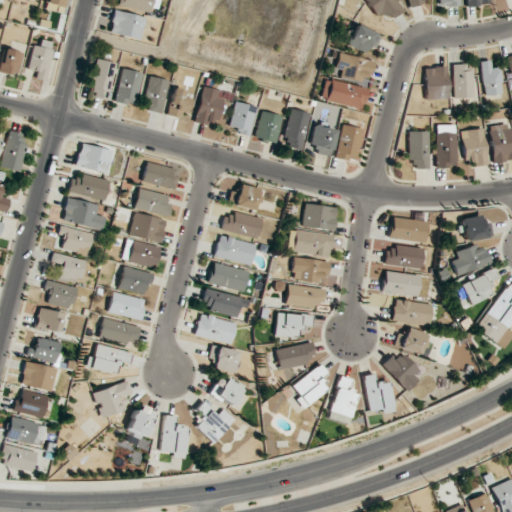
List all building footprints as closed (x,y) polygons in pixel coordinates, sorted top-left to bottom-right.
[(156,11),(158,0),(157,0),(117,0),(116,6),(156,11)] [(364,0),(375,16),(382,12),(386,20),(399,12),(391,0),(364,0)] [(437,0),(439,8),(460,4),(459,0),(437,0)] [(145,18),(113,9),(108,32),(139,40),(145,18)] [(373,49),(379,35),(354,24),(345,45),(364,53),(367,46),(373,49)] [(38,46),(32,45),(26,70),(35,72),(34,79),(44,81),(52,42),(40,39),(38,46)] [(0,72),(16,75),(21,52),(2,49),(0,59),(0,72)] [(368,82),(371,59),(336,54),(334,68),(341,68),(340,78),(368,82)] [(106,98),(115,63),(95,59),(87,94),(106,98)] [(490,68),(489,60),(479,61),(483,96),(502,93),(499,67),(490,68)] [(452,98),(473,98),(471,65),(451,65),(452,98)] [(447,99),(446,67),(423,67),(424,100),(447,99)] [(134,106),(140,72),(120,68),(114,102),(134,106)] [(162,113),(166,79),(146,77),(142,110),(162,113)] [(319,98),(361,110),(367,89),(324,78),(319,98)] [(218,120),(221,99),(229,100),(230,92),(199,87),(194,123),(209,125),(210,118),(218,120)] [(187,113),(191,99),(181,96),(182,90),(172,88),(165,114),(178,118),(180,111),(187,113)] [(235,133),(247,136),(255,107),(233,101),(227,126),(237,129),(235,133)] [(300,150),(308,113),(289,108),(282,138),(287,139),(285,147),(300,150)] [(253,138),(274,143),(281,116),(260,111),(253,138)] [(492,163),(511,159),(511,150),(508,123),(487,126),(492,163)] [(354,162),(361,129),(341,124),(333,157),(354,162)] [(313,153),(328,156),(334,130),(312,125),(307,145),(315,147),(313,153)] [(454,125),(434,125),(434,167),(455,167),(454,125)] [(471,166),(486,165),(483,128),(459,131),(462,159),(471,158),(471,166)] [(0,164),(0,167),(18,171),(25,134),(6,130),(0,164)] [(427,131),(406,131),(407,162),(414,162),(414,169),(427,168),(427,131)] [(107,174),(113,151),(79,143),(73,166),(107,174)] [(140,181),(171,189),(177,170),(145,161),(140,181)] [(67,192),(103,201),(108,181),(73,172),(67,192)] [(251,209),(253,201),(257,202),(260,188),(238,184),(237,192),(229,191),(226,205),(251,209)] [(0,196),(0,195),(3,186),(0,185),(0,212),(4,213),(9,199),(0,196)] [(166,194),(136,189),(133,209),(167,215),(169,204),(164,203),(166,194)] [(101,229),(103,217),(95,215),(97,204),(65,197),(60,221),(101,229)] [(301,227),(333,229),(334,206),(302,205),(301,227)] [(255,239),(260,220),(224,209),(218,228),(255,239)] [(164,220),(133,213),(128,236),(159,243),(164,220)] [(460,217),(462,239),(489,237),(488,215),(460,217)] [(427,222),(391,216),(387,237),(423,243),(427,222)] [(65,228),(60,249),(85,255),(91,235),(65,228)] [(331,234),(294,230),(292,252),(329,255),(331,234)] [(250,264),(254,243),(216,236),(213,257),(250,264)] [(159,247),(126,239),(120,260),(153,268),(159,247)] [(490,262),(484,247),(476,250),(474,243),(454,251),(456,258),(449,261),(455,276),(490,262)] [(382,265),(420,268),(421,247),(393,246),(393,249),(383,249),(382,265)] [(79,280),(84,261),(52,252),(47,272),(79,280)] [(323,283),(325,261),(292,258),(290,280),(323,283)] [(241,292),(247,272),(212,261),(206,282),(241,292)] [(146,293),(149,271),(120,268),(117,290),(146,293)] [(459,284),(469,305),(492,294),(487,283),(496,278),(492,268),(459,284)] [(417,295),(418,274),(382,272),(381,293),(417,295)] [(70,309),(76,288),(44,280),(41,290),(48,292),(45,303),(70,309)] [(511,296),(511,288),(506,284),(473,328),(501,349),(511,334),(511,333),(505,328),(511,318),(511,300),(510,299),(511,296)] [(323,288),(285,285),(283,305),(313,308),(314,302),(321,303),(323,288)] [(235,318),(238,306),(245,308),(248,299),(204,288),(200,302),(208,304),(206,310),(235,318)] [(143,299),(110,292),(106,313),(139,319),(143,299)] [(427,326),(431,304),(393,299),(390,320),(427,326)] [(58,332),(62,313),(37,308),(33,327),(58,332)] [(310,326),(310,315),(274,313),(273,335),(297,337),(298,325),(310,326)] [(234,322),(198,314),(193,335),(230,343),(234,322)] [(97,339),(135,345),(138,325),(100,319),(97,339)] [(420,346),(424,347),(428,334),(407,327),(405,335),(396,332),(392,346),(418,354),(420,346)] [(27,347),(24,356),(57,365),(60,353),(57,352),(60,343),(36,337),(33,349),(27,347)] [(273,350),(277,370),(306,364),(304,358),(314,356),(311,342),(273,350)] [(127,363),(130,352),(95,344),(92,356),(87,355),(85,367),(115,375),(118,361),(127,363)] [(214,360),(212,368),(232,372),(236,351),(210,345),(207,358),(214,360)] [(417,381),(412,376),(417,370),(397,349),(381,365),(406,391),(417,381)] [(49,392),(55,369),(25,361),(18,383),(49,392)] [(302,408),(327,388),(319,379),(326,373),(318,363),(290,386),(299,396),(295,399),(302,408)] [(367,412),(379,410),(380,414),(393,411),(387,380),(375,383),(373,373),(361,376),(367,412)] [(217,376),(207,392),(232,407),(244,386),(236,382),(234,386),(217,376)] [(357,394),(347,391),(351,380),(339,376),(326,417),(348,424),(357,394)] [(90,392),(94,404),(96,404),(100,418),(121,412),(117,399),(130,395),(127,381),(90,392)] [(45,394),(20,390),(19,400),(13,399),(11,412),(42,416),(45,394)] [(194,426),(212,443),(233,420),(221,409),(216,415),(201,401),(193,410),(201,418),(194,426)] [(124,431),(143,440),(155,412),(137,404),(124,431)] [(158,453),(183,457),(187,427),(174,425),(175,417),(163,415),(158,453)] [(4,437),(39,445),(43,425),(8,417),(4,437)] [(0,455),(0,463),(30,471),(35,452),(3,444),(0,455)] [(489,487),(499,511),(511,511),(511,480),(511,478),(489,487)] [(491,511),(486,493),(468,499),(471,511),(491,511)]
